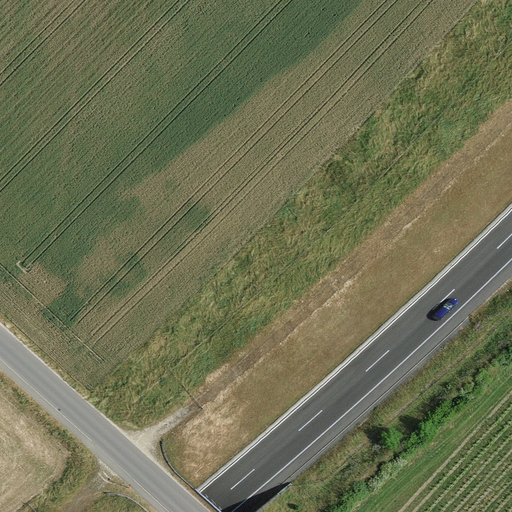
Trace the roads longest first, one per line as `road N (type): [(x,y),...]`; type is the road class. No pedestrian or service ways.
road 1 (motorway): [(511,164),(128,511)]
road 2 (track): [(124,455),(262,355),(511,116)]
road 3 (motorway): [(205,511),(511,234)]
road 4 (tertiary): [(0,343),(187,511)]
